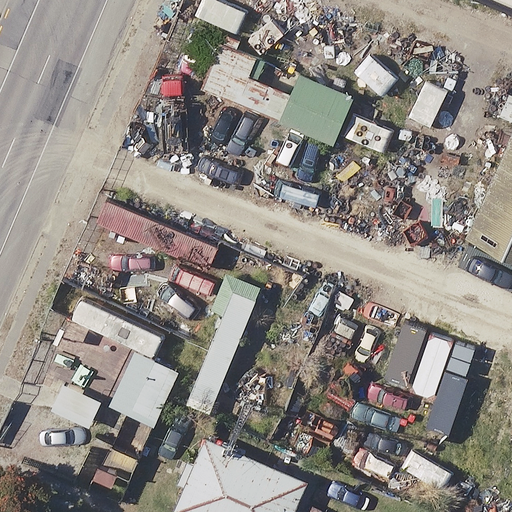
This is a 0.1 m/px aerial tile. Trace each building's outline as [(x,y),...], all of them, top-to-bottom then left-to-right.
[(202,88),(285,120),(335,139),(352,96),(302,77),(297,89),(252,72),(259,52),(222,38),(202,88)] [(511,119),(511,136),(469,235),(511,253),(511,96),(504,92),(495,112),(511,119)] [(220,240),(111,195),(101,219),(210,264),(220,240)] [(120,335),(136,342),(110,406),(125,413),(159,426),(183,365),(160,356),(171,329),(64,286),(55,309),(120,335)] [(110,406),(100,402),(61,387),(72,361),(104,374),(120,335),(55,309),(0,446),(7,449),(130,498),(146,457),(113,444),(125,413),(110,406)] [(294,511),(308,480),(209,436),(178,507),(188,511),(294,511)]
